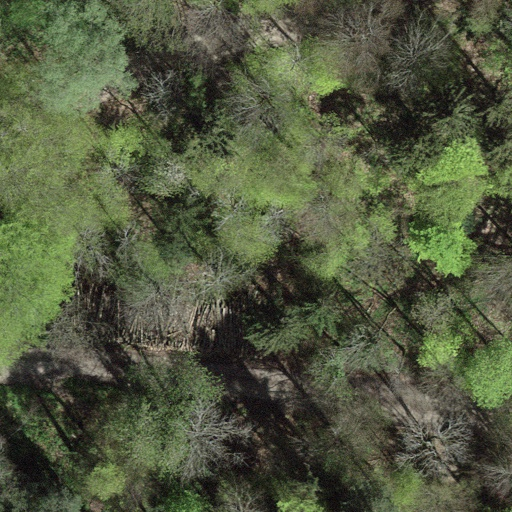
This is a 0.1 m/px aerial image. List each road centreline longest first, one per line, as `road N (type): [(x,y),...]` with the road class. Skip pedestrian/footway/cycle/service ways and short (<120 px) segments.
road 1 (track): [(511,417),(110,369),(0,371)]
road 2 (track): [(340,0),(0,128)]
